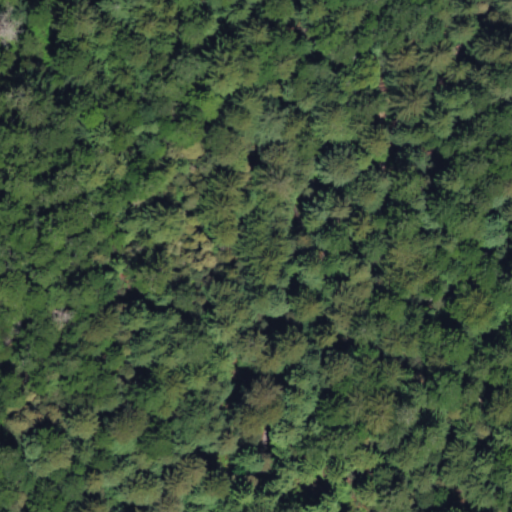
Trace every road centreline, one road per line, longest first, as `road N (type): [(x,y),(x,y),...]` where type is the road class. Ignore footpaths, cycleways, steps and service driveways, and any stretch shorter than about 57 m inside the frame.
road 1 (track): [(433,115),(473,87),(511,79),(496,320),(472,367),(473,415),(511,442)]
road 2 (residential): [(372,199),(281,445),(236,511)]
road 3 (residential): [(433,115),(492,0)]
